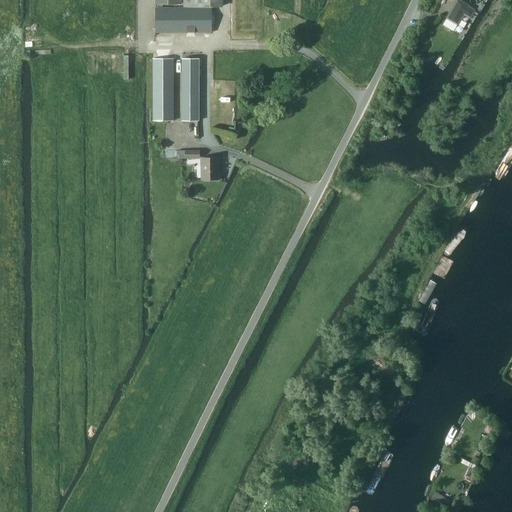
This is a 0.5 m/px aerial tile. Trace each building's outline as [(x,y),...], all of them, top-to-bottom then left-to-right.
[(211,7),(222,7),(222,0),(183,0),(183,7),(155,8),(155,32),(211,32),(211,7)] [(469,16),(473,10),(467,6),(467,5),(458,0),(456,0),(446,17),(457,23),(463,13),(469,16)] [(174,120),(174,58),(153,58),(153,120),(174,120)] [(199,120),(199,58),(182,58),(182,120),(199,120)] [(202,179),(219,179),(218,157),(202,158),(202,179)] [(435,492),(432,497),(447,506),(450,501),(435,492)]
